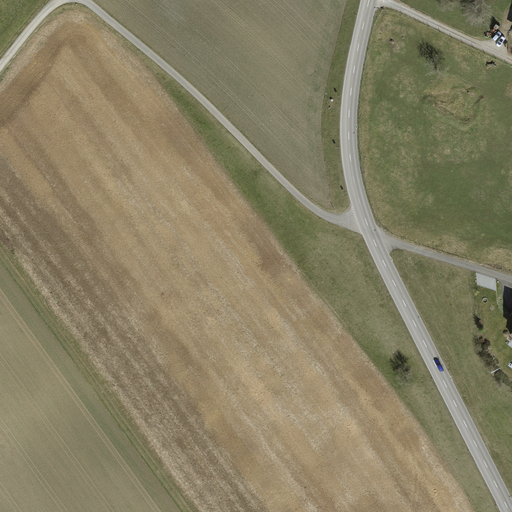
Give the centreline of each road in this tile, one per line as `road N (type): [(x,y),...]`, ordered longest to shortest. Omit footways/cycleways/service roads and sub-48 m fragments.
road 1 (unclassified): [(83,0),(175,74),(309,205),(367,225)]
road 2 (track): [(188,511),(0,253)]
road 3 (tertiary): [(509,511),(372,236)]
road 4 (tertiary): [(367,225),(348,131),(369,0)]
road 5 (unclassified): [(511,279),(372,236)]
